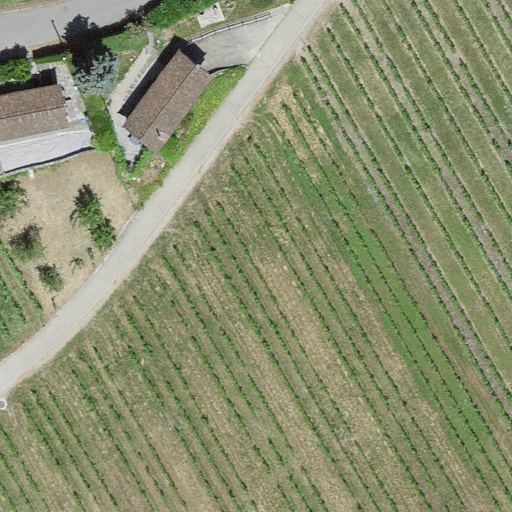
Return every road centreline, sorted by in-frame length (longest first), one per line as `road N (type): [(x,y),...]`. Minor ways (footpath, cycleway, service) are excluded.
road 1 (track): [(315,0),(145,239),(61,331),(0,379)]
road 2 (residential): [(0,32),(133,0)]
